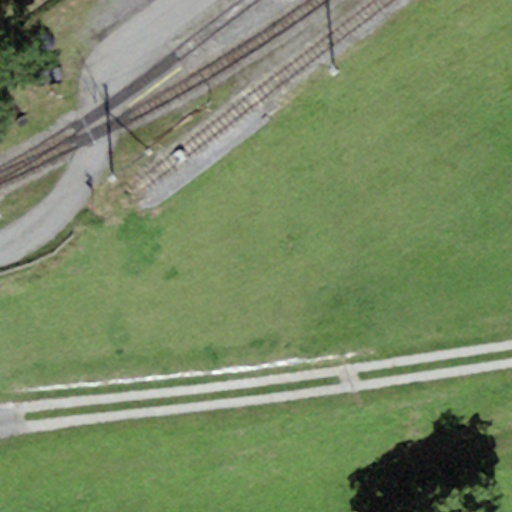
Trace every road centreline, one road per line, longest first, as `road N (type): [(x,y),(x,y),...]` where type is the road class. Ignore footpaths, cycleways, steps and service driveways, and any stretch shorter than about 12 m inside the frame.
road 1 (track): [(511,356),(0,419)]
road 2 (track): [(0,250),(61,210),(98,132),(114,64),(182,0)]
